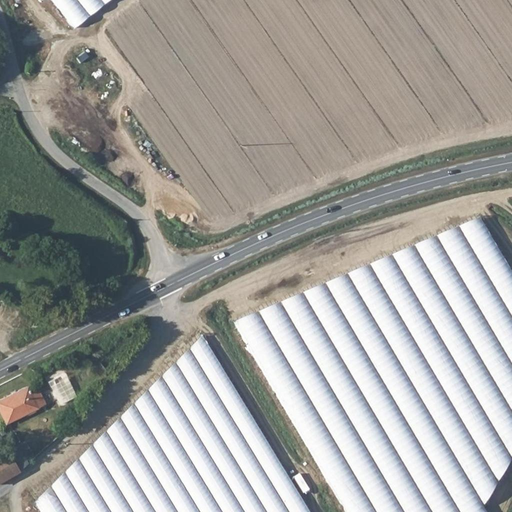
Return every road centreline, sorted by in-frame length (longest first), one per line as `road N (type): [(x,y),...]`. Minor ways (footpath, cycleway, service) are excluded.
road 1 (track): [(511,212),(492,196),(184,313),(165,308)]
road 2 (secondary): [(165,287),(303,222),(511,163)]
road 3 (unclassified): [(165,287),(136,214),(68,167),(36,132),(0,28)]
road 4 (secondary): [(0,370),(165,287)]
